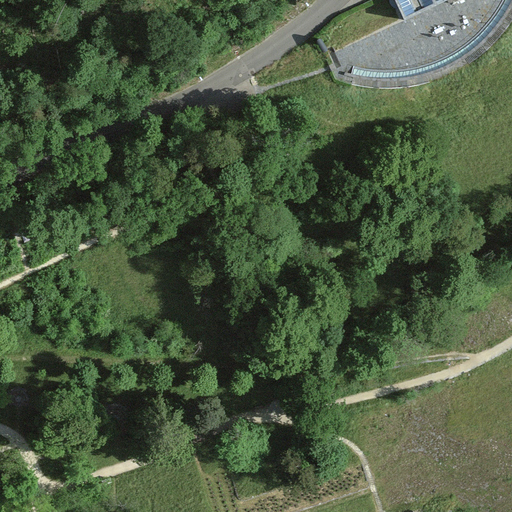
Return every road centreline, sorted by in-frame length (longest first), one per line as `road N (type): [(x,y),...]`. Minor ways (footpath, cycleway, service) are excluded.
road 1 (track): [(485,358),(329,373),(0,352)]
road 2 (residential): [(0,183),(133,117),(206,98),(336,0)]
